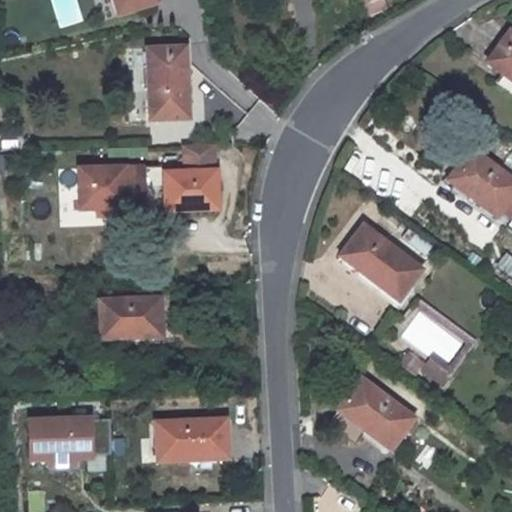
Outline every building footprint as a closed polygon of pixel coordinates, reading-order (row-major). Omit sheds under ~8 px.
[(50,0),(60,28),(83,20),(77,0),(50,0)] [(104,0),(110,18),(156,5),(154,0),(104,0)] [(511,35),(509,33),(487,63),(511,81),(511,35)] [(187,119),(184,49),(146,52),(149,121),(187,119)] [(162,175),(164,213),(217,211),(215,173),(211,173),(210,145),(184,146),(185,174),(162,175)] [(511,221),(511,182),(470,152),(447,181),(497,219),(501,213),(511,221)] [(143,168),(77,170),(78,211),(96,210),(124,210),(124,216),(144,215),(143,168)] [(362,229),(340,258),(403,306),(426,277),(362,229)] [(511,234),(509,232),(499,245),(511,255),(511,234)] [(492,267),(511,277),(511,259),(500,253),(492,267)] [(159,299),(98,303),(99,342),(162,338),(159,299)] [(426,377),(445,390),(451,381),(432,368),(426,377)] [(359,381),(337,411),(389,451),(412,420),(359,381)] [(154,425),(156,462),(225,458),(224,420),(154,425)] [(108,421),(27,425),(29,461),(44,460),(45,470),(75,468),(74,458),(110,456),(108,421)]
